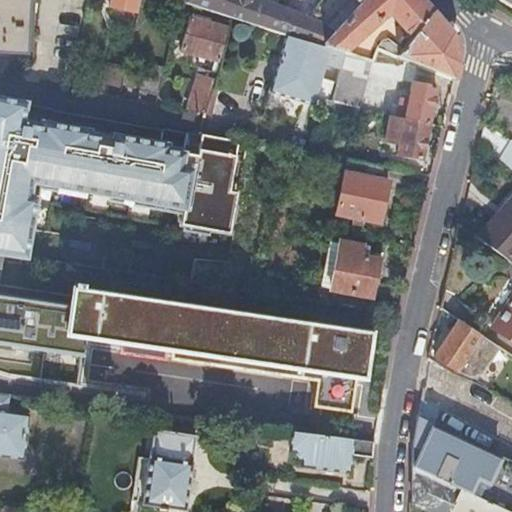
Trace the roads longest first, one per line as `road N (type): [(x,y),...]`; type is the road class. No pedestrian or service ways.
road 1 (residential): [(495,30),(477,67),(390,424),(383,504)]
road 2 (residential): [(0,88),(199,125)]
road 3 (residential): [(383,504),(246,485)]
